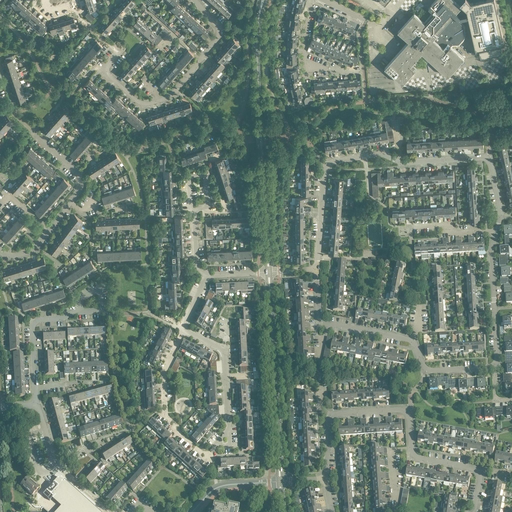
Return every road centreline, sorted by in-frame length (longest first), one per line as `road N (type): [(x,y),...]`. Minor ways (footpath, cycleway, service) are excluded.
road 1 (tertiary): [(269,272),(256,46),(262,0)]
road 2 (residential): [(118,52),(101,70),(141,107),(177,91),(222,29),(194,0)]
road 3 (residential): [(163,412),(201,451),(225,440),(223,349),(180,328)]
road 4 (tertiary): [(280,481),(269,272)]
road 5 (residential): [(316,270),(324,164),(380,153),(396,161)]
road 6 (residential): [(396,161),(489,158),(501,218)]
